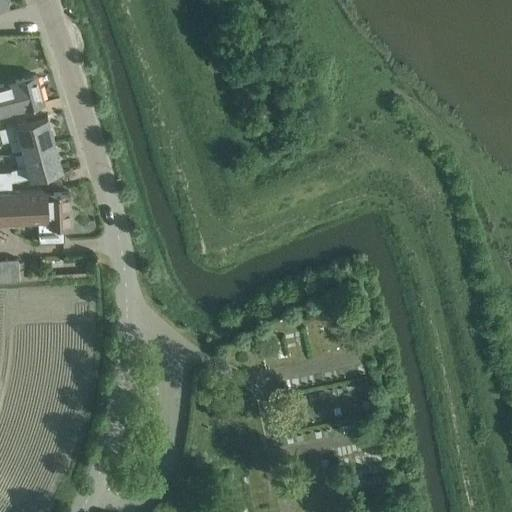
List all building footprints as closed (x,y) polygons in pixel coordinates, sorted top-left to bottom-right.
[(6,0),(0,0),(0,11),(9,9),(6,0)] [(0,113),(43,102),(35,75),(0,84),(0,113)] [(0,139),(1,140),(1,141),(17,137),(21,151),(24,152),(54,143),(46,115),(0,127),(0,139)] [(10,170),(0,170),(0,191),(11,191),(10,181),(16,179),(28,176),(28,177),(40,174),(61,169),(54,143),(24,152),(21,151),(25,165),(13,168),(10,169),(10,170)] [(0,221),(37,220),(38,241),(43,241),(62,240),(62,225),(70,225),(68,192),(45,193),(45,189),(11,191),(0,191),(0,221)] [(0,260),(0,281),(18,280),(16,259),(0,260)]
